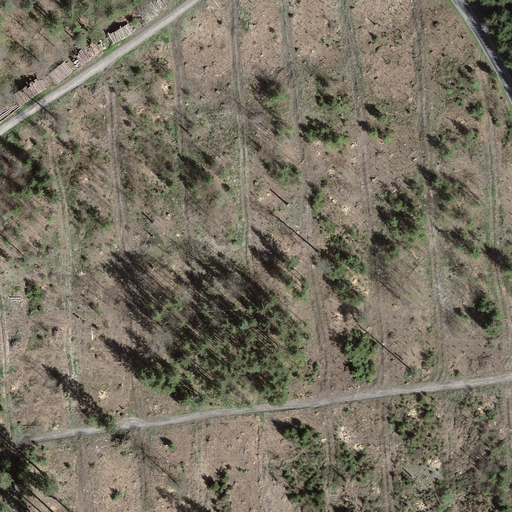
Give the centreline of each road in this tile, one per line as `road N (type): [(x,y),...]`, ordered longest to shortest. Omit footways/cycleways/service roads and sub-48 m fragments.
road 1 (track): [(19,511),(28,479),(60,430),(77,412),(120,395),(355,359),(511,349)]
road 2 (track): [(0,140),(195,0)]
